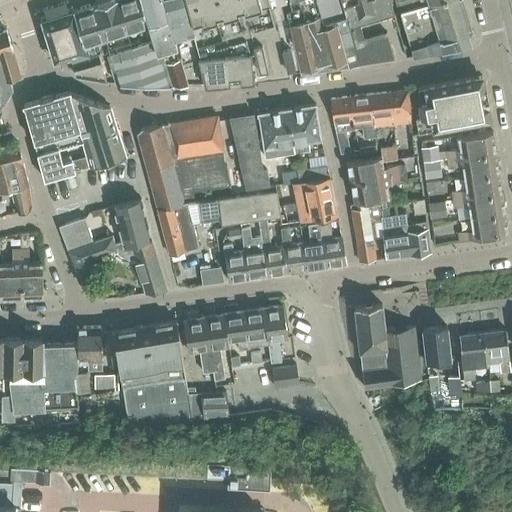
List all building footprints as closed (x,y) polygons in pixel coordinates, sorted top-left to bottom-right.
[(104,0),(95,3),(73,10),(79,31),(79,30),(81,30),(83,37),(89,55),(102,51),(106,49),(109,58),(116,81),(116,83),(119,83),(129,83),(173,84),(158,35),(156,36),(154,30),(151,31),(148,22),(141,0),(104,0)] [(195,28),(187,0),(141,0),(148,22),(151,31),(154,30),(156,36),(158,35),(173,84),(205,85),(189,30),(195,28)] [(187,0),(195,28),(189,30),(205,85),(215,85),(290,76),(289,73),(272,3),(270,4),(268,0),(187,0)] [(268,0),(270,4),(272,3),(289,73),(301,70),(287,10),(293,9),(289,0),(268,0)] [(289,0),(293,9),(287,10),(297,51),(301,70),(301,73),(348,67),(346,60),(347,60),(335,18),(324,22),(322,15),(317,0),(289,0)] [(317,0),(322,15),(324,22),(335,18),(347,60),(346,60),(348,67),(360,64),(342,0),(317,0)] [(342,0),(360,64),(394,59),(386,31),(363,37),(359,24),(394,14),(393,6),(391,0),(342,0)] [(396,0),(400,11),(434,0),(396,0)] [(462,0),(434,0),(400,11),(413,55),(437,51),(471,44),(468,32),(472,31),(462,0)] [(79,31),(73,10),(41,19),(52,61),(70,57),(71,60),(89,55),(83,37),(81,30),(79,30),(79,31)] [(6,29),(0,31),(0,105),(1,108),(13,89),(10,80),(21,77),(13,51),(12,51),(6,29)] [(106,81),(100,60),(108,58),(106,49),(102,51),(89,55),(71,60),(74,70),(83,77),(106,81)] [(481,76),(418,88),(420,103),(418,103),(421,118),(415,120),(418,133),(490,119),(481,76)] [(70,89),(22,103),(23,105),(24,105),(34,142),(36,147),(50,143),(51,147),(36,151),(44,179),(75,170),(72,158),(62,161),(58,146),(57,145),(56,141),(79,134),(80,135),(89,166),(126,156),(110,106),(89,98),(75,94),(69,92),(71,91),(70,89)] [(409,90),(389,92),(393,123),(407,121),(408,126),(412,125),(409,90)] [(389,92),(370,94),(374,125),(375,125),(375,129),(380,129),(379,124),(393,123),(389,92)] [(370,94),(352,96),(355,127),(362,127),(363,138),(375,136),(374,125),(370,94)] [(355,127),(352,96),(332,98),(334,121),(336,129),(338,151),(347,150),(345,129),(355,127)] [(316,102),(286,107),(292,144),(321,139),(316,106),(317,106),(316,102)] [(292,144),(286,107),(256,111),(257,115),(258,115),(263,148),(292,144)] [(244,175),(246,174),(249,187),(268,183),(266,170),(264,171),(255,113),(233,118),(244,175)] [(219,116),(169,122),(177,154),(171,155),(182,198),(194,196),(193,191),(230,186),(228,165),(225,165),(219,116)] [(169,122),(145,126),(138,133),(158,208),(183,202),(182,198),(171,155),(177,154),(169,122)] [(445,150),(446,159),(495,151),(492,130),(457,136),(459,148),(445,150)] [(18,143),(0,148),(0,190),(1,193),(12,190),(18,213),(29,209),(33,204),(30,185),(18,143)] [(381,146),(382,155),(384,161),(398,158),(396,143),(381,146)] [(375,145),(359,148),(360,154),(376,151),(375,145)] [(422,149),(424,162),(440,159),(439,147),(422,149)] [(464,176),(464,177),(498,171),(495,151),(446,159),(447,167),(452,166),(454,177),(464,176)] [(347,162),(351,183),(400,173),(398,165),(385,168),(384,161),(382,155),(347,162)] [(426,177),(442,175),(440,160),(424,162),(426,177)] [(326,164),(296,169),(298,182),(303,182),(329,177),(326,164)] [(405,164),(398,165),(400,173),(407,172),(405,164)] [(296,169),(281,171),(283,184),(292,183),(298,182),(296,169)] [(452,191),(453,199),(501,192),(498,171),(464,177),(454,179),(455,191),(452,191)] [(407,172),(400,173),(401,180),(408,179),(407,172)] [(369,201),(380,198),(391,196),(388,184),(401,182),(401,180),(400,173),(351,183),(355,203),(369,201)] [(292,183),(295,202),(306,200),(334,195),(331,177),(329,177),(303,182),(298,182),(292,183)] [(434,181),(426,182),(427,190),(435,189),(434,181)] [(223,223),(260,218),(268,217),(282,215),(278,190),(199,201),(202,221),(223,218),(223,223)] [(468,205),(470,217),(504,212),(501,192),(453,199),(454,207),(468,205)] [(306,200),(295,202),(285,204),(288,222),(337,213),(334,195),(306,200)] [(70,250),(77,270),(85,291),(97,286),(94,278),(89,265),(95,263),(93,258),(117,250),(118,254),(121,257),(124,260),(127,261),(131,262),(135,261),(144,292),(166,289),(152,236),(141,197),(114,205),(124,239),(116,241),(114,234),(95,240),(70,250)] [(377,258),(374,237),(383,236),(380,216),(382,216),(380,198),(369,201),(369,206),(353,208),(361,261),(377,258)] [(431,218),(447,216),(445,200),(429,202),(431,218)] [(194,222),(202,221),(199,201),(188,201),(183,202),(158,208),(170,254),(200,246),(194,222)] [(504,212),(470,217),(472,230),(458,232),(458,240),(507,233),(504,212)] [(397,225),(408,224),(406,214),(383,217),(388,257),(412,254),(410,236),(399,237),(397,225)] [(61,225),(70,250),(95,240),(86,216),(61,225)] [(260,218),(262,234),(264,246),(265,246),(269,274),(289,271),(284,244),(272,245),(268,217),(260,218)] [(320,221),(327,266),(347,263),(343,235),(334,236),(331,219),(320,221)] [(304,240),(308,268),(327,266),(320,221),(309,223),(312,239),(304,240)] [(408,224),(397,225),(399,237),(410,236),(412,254),(432,251),(429,229),(409,232),(408,224)] [(242,226),(243,233),(244,236),(250,277),(269,274),(265,246),(264,246),(262,234),(253,236),(251,225),(242,226)] [(284,244),(289,271),(308,268),(304,240),(293,242),(290,225),(281,227),(284,244)] [(242,226),(227,229),(228,238),(244,236),(243,233),(242,226)] [(27,232),(21,232),(21,248),(30,248),(29,231),(27,232)] [(250,277),(244,236),(245,249),(235,251),(233,242),(225,243),(230,280),(250,277)] [(14,262),(2,263),(4,299),(24,298),(21,248),(13,249),(14,262)] [(30,248),(21,248),(24,298),(46,297),(44,261),(30,262),(30,248)] [(95,263),(89,265),(94,278),(107,273),(103,260),(95,263)] [(199,268),(201,284),(223,280),(221,265),(199,268)] [(381,303),(355,307),(361,363),(362,370),(364,387),(365,386),(422,381),(421,374),(417,342),(415,328),(415,324),(384,328),(381,303)] [(262,307),(267,344),(270,362),(280,360),(277,339),(287,338),(282,304),(262,307)] [(243,310),(248,346),(267,344),(262,307),(243,310)] [(243,310),(223,313),(227,341),(237,339),(238,349),(248,348),(248,346),(243,310)] [(211,357),(213,369),(214,378),(223,376),(219,348),(228,347),(227,341),(223,313),(203,316),(207,344),(209,344),(211,357)] [(188,347),(198,345),(201,370),(213,369),(211,357),(209,344),(207,344),(203,316),(184,319),(188,347)] [(174,320),(113,329),(120,374),(122,389),(129,431),(191,421),(188,395),(185,379),(177,319),(174,320)] [(447,325),(423,327),(427,361),(451,358),(447,325)] [(77,326),(78,342),(78,360),(102,360),(101,326),(77,326)] [(511,367),(507,327),(484,330),(488,366),(492,365),(492,362),(499,361),(500,372),(511,370),(511,367)] [(488,366),(484,330),(461,333),(466,376),(474,375),(473,364),(483,363),(484,366),(488,366)] [(0,421),(15,422),(15,409),(12,409),(9,377),(45,378),(44,344),(44,338),(0,336),(0,421)] [(78,342),(44,344),(45,378),(9,377),(12,409),(15,409),(77,409),(77,395),(75,395),(74,375),(77,374),(78,360),(78,342)] [(260,351),(250,352),(251,362),(261,360),(260,351)] [(238,355),(230,357),(231,366),(239,365),(238,355)] [(271,366),(274,386),(299,383),(296,363),(271,366)] [(447,372),(449,397),(450,400),(462,398),(458,371),(458,365),(454,365),(454,367),(451,368),(452,372),(447,372)] [(428,371),(430,392),(438,391),(436,370),(432,371),(431,367),(427,368),(428,371)] [(94,374),(94,388),(114,387),(114,373),(94,374)] [(77,395),(89,395),(88,374),(77,374),(74,375),(75,395),(77,395)] [(500,378),(492,379),(492,380),(493,391),(493,392),(501,391),(500,378)] [(480,381),(477,382),(478,391),(484,392),(493,391),(492,380),(480,381)] [(225,390),(188,395),(191,421),(229,416),(225,390)] [(0,511),(332,511),(325,487),(319,482),(270,480),(270,473),(245,472),(244,479),(227,478),(161,476),(161,479),(51,475),(12,473),(12,476),(0,475),(0,511)]
